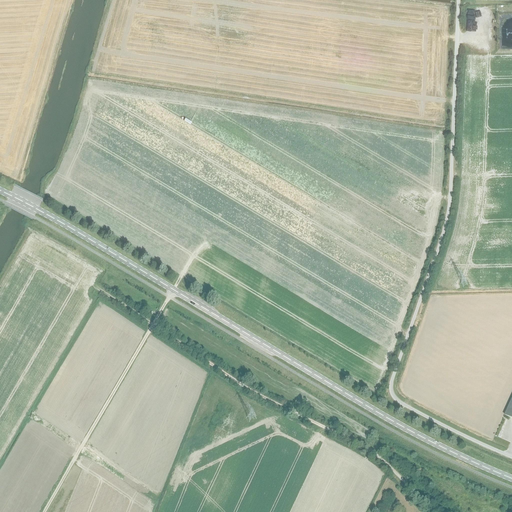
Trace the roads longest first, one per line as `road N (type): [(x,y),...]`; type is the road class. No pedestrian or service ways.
road 1 (secondary): [(511,477),(392,422),(0,190)]
road 2 (unclassified): [(511,455),(392,395),(446,224),(458,0)]
road 3 (unknown): [(432,511),(354,443),(256,395),(150,328)]
road 4 (track): [(45,511),(165,302)]
